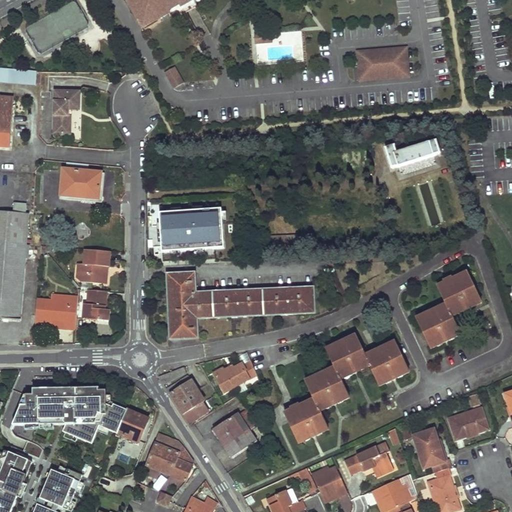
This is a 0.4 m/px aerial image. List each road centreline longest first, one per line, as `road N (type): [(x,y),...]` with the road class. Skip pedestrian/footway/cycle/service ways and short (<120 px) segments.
road 1 (residential): [(386,293),(457,247),(484,258),(508,328),(506,347),(432,387)]
road 2 (residential): [(139,359),(292,334),(386,293)]
road 3 (residential): [(134,102),(139,359)]
road 4 (residential): [(139,359),(236,511)]
road 5 (residential): [(0,359),(139,359)]
